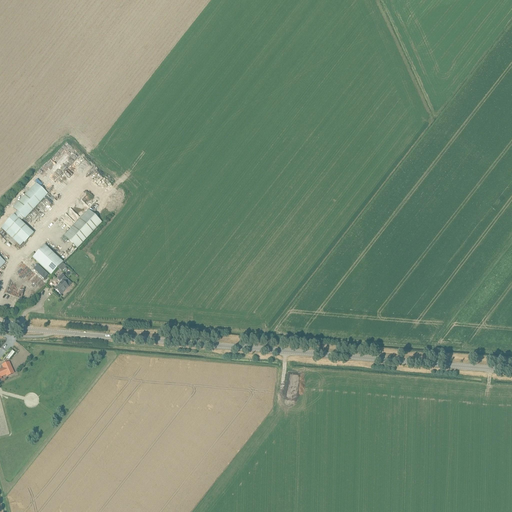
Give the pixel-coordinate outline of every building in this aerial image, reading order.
[(14,215),(11,217),(1,228),(20,246),(23,243),(24,244),(34,233),(21,221),(24,218),(25,218),(47,194),(40,187),(36,183),(13,208),(17,211),(14,215)] [(106,206),(100,212),(104,215),(109,209),(106,206)] [(88,210),(64,237),(77,249),(102,223),(97,219),(88,210)] [(33,253),(28,258),(30,260),(33,258),(51,275),(58,268),(63,263),(45,245),(35,255),(33,253)] [(66,267),(63,263),(58,268),(61,272),(66,267)] [(37,265),(33,270),(44,279),(48,275),(37,265)] [(54,289),(60,295),(68,287),(61,280),(64,277),(62,275),(57,280),(60,283),(54,289)] [(0,380),(2,379),(1,377),(6,375),(7,377),(14,374),(9,362),(1,365),(3,368),(0,369),(0,380)]
